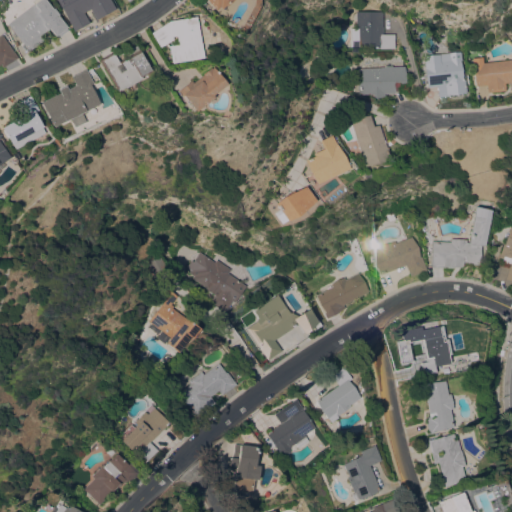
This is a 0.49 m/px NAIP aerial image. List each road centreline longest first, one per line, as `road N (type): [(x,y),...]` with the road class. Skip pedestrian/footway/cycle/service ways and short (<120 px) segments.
road 1 (residential): [(273,381),(183,454),(130,511)]
road 2 (residential): [(0,85),(160,0)]
road 3 (residential): [(419,511),(380,353)]
road 4 (residential): [(511,307),(453,291),(423,293),(369,318)]
